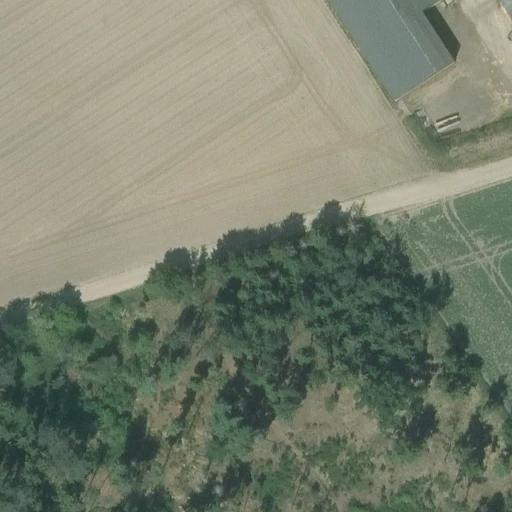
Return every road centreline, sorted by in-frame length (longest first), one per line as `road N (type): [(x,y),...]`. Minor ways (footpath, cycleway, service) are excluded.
road 1 (track): [(511,161),(168,273)]
road 2 (track): [(168,273),(0,328)]
